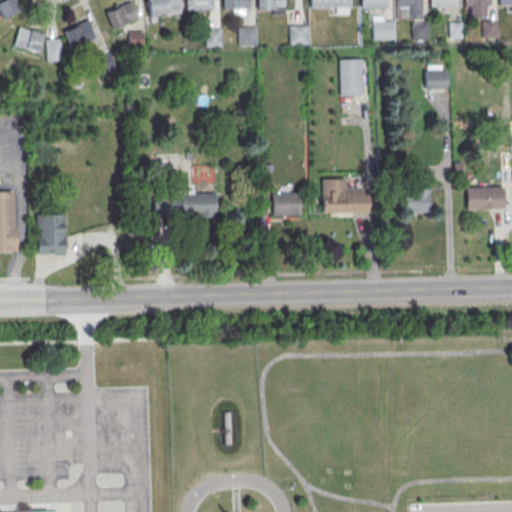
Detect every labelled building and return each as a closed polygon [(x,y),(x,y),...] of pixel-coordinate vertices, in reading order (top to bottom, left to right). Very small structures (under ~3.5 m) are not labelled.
[(0,0),(0,17),(1,20),(18,12),(12,0),(0,0)] [(180,12),(178,0),(145,0),(148,15),(180,12)] [(185,0),(211,0),(212,8),(186,9),(185,0)] [(222,0),(249,0),(249,8),(223,9),(222,0)] [(257,0),(283,0),(284,8),(257,9),(257,0)] [(309,0),(349,0),(350,6),(310,8),(309,0)] [(395,0),(420,0),(421,18),(408,18),(407,6),(395,6),(395,0)] [(489,0),(463,0),(463,15),(489,15),(489,0)] [(104,11),(111,29),(136,19),(128,1),(104,11)] [(481,20),(496,19),(496,36),(481,37),(481,20)] [(69,48),(94,38),(87,20),(62,30),(69,48)] [(372,21),(392,20),(393,39),(372,39),(372,21)] [(447,22),(461,21),(462,38),(447,39),(447,22)] [(411,22),(426,22),(427,39),(412,39),(411,22)] [(289,25),(307,25),(307,44),(289,44),(289,25)] [(44,33),(17,26),(12,44),(39,52),(44,33)] [(237,27),(255,26),(256,45),(238,46),(237,27)] [(204,29),(220,28),(221,47),(205,47),(204,29)] [(142,47),(142,31),(127,31),(127,47),(142,47)] [(60,61),(60,38),(45,38),(45,60),(60,61)] [(116,66),(109,51),(94,58),(101,73),(116,66)] [(338,59),(360,59),(361,95),(338,95),(338,59)] [(424,70),(446,70),(446,89),(424,89),(424,70)] [(320,179),(321,212),(366,212),(366,188),(344,188),(344,178),(320,179)] [(465,187),(503,186),(503,208),(465,209),(465,187)] [(410,187),(427,187),(428,212),(403,213),(402,191),(410,191),(410,187)] [(0,191),(12,191),(13,225),(15,225),(16,251),(0,251),(0,191)] [(271,193),(299,192),(299,215),(271,215),(271,193)] [(178,194),(213,193),(213,215),(152,216),(152,197),(178,196),(178,194)] [(35,214),(63,214),(64,253),(36,253),(35,214)] [(222,444),(230,444),(230,411),(222,411),(222,444)]
